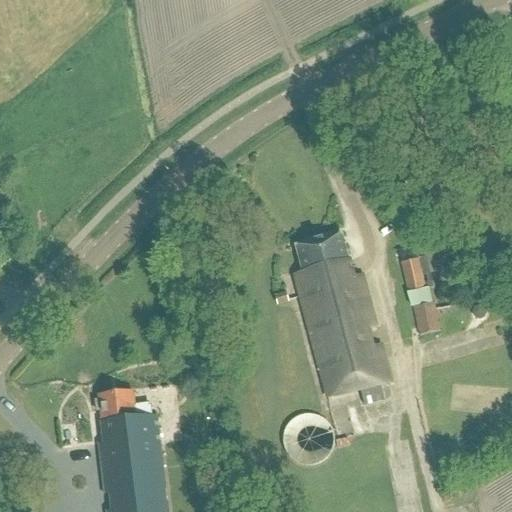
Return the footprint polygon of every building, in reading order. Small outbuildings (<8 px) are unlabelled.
[(326,400),(360,391),(365,408),(385,402),(381,386),(388,384),(379,348),(374,349),(369,330),(374,329),(361,277),(353,279),(341,236),(294,248),(301,274),(293,277),(326,400)] [(277,307),(289,304),(287,294),(275,297),(277,307)] [(413,309),(420,338),(440,333),(433,304),(413,309)] [(475,309),(472,314),(474,319),(479,321),(484,319),(486,314),(485,309),(480,307),(475,309)] [(98,446),(104,497),(110,497),(111,511),(169,511),(158,417),(135,420),(132,393),(98,398),(98,402),(94,403),(95,413),(99,413),(102,445),(98,446)] [(284,433),(282,442),(284,451),(286,456),(288,459),(297,466),(305,468),(313,468),(322,464),(328,459),(332,452),(335,443),(333,434),(329,427),(324,421),(318,418),(312,416),(305,416),(300,418),(293,421),(288,426),(284,433)]
